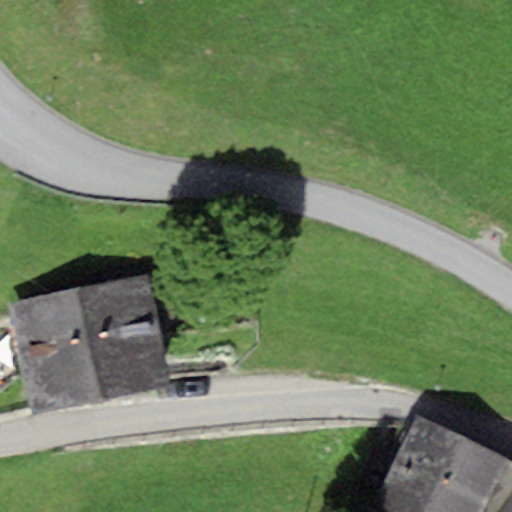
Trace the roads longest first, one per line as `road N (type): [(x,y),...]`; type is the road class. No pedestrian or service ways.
road 1 (residential): [(511,288),(400,227),(329,203),(137,172),(82,155),(22,124),(0,100)]
road 2 (residential): [(511,441),(350,399),(278,399),(0,431)]
